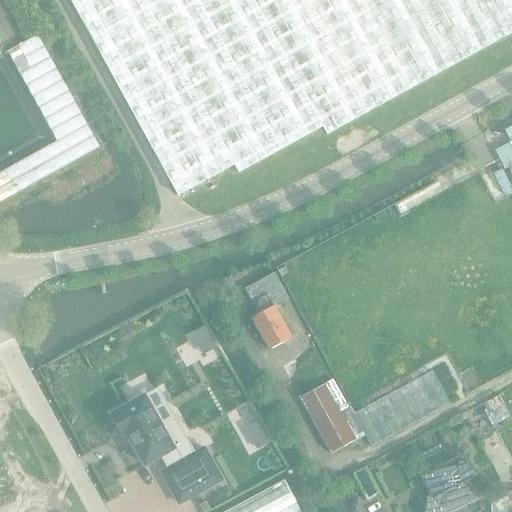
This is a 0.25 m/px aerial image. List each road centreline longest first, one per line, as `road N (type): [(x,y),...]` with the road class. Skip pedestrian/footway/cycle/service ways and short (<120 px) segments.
road 1 (unclassified): [(179,238),(275,203),(511,73)]
road 2 (unclassified): [(179,238),(155,169),(58,0)]
road 3 (unclassified): [(98,511),(0,322)]
road 4 (unclassified): [(0,276),(179,238)]
road 5 (unclassified): [(263,364),(341,511)]
